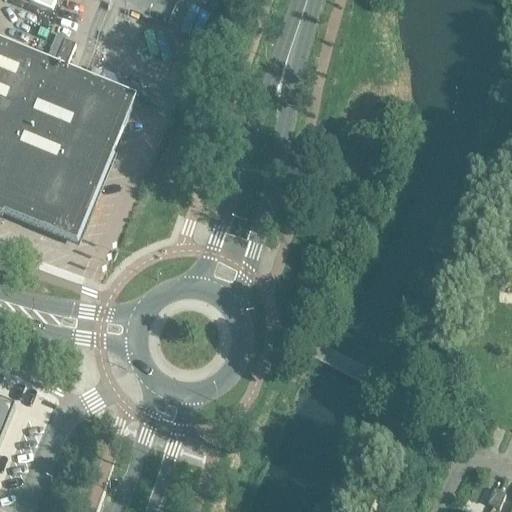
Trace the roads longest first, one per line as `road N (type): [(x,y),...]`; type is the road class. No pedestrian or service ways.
road 1 (tertiary): [(235,314),(279,155),(293,71),(286,59)]
road 2 (tertiary): [(286,59),(275,66),(208,260),(188,287)]
road 3 (tertiary): [(143,312),(85,311),(0,292)]
road 4 (tertiary): [(0,315),(137,355)]
road 5 (tertiary): [(156,383),(121,511)]
road 6 (tertiary): [(149,511),(196,393)]
